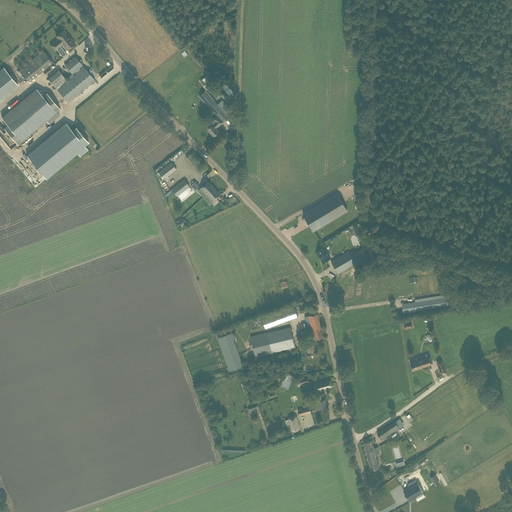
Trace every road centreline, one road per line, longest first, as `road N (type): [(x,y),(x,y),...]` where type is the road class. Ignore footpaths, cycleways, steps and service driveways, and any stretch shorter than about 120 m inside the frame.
road 1 (tertiary): [(373,511),(310,272),(60,0)]
road 2 (track): [(374,6),(369,170),(465,59)]
road 3 (track): [(243,0),(238,191)]
road 4 (track): [(511,181),(460,243),(461,251),(511,265)]
road 5 (track): [(511,5),(465,59),(511,88)]
